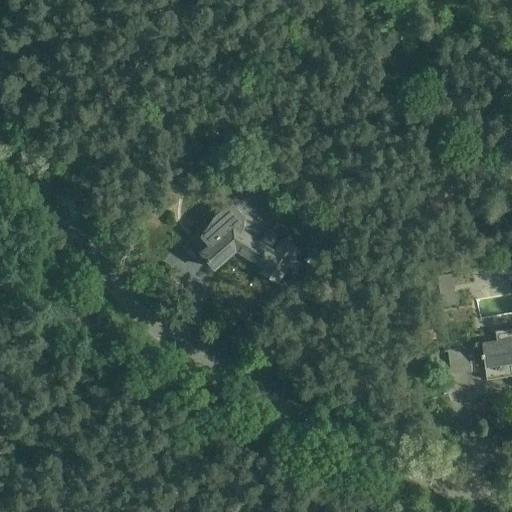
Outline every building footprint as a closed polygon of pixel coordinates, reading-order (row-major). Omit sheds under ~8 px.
[(237,208),(233,207),(228,207),(224,208),(221,211),(201,236),(211,247),(203,254),(216,269),(238,250),(266,268),(263,272),(279,282),(300,250),(284,240),(276,253),(243,232),(245,228),(246,224),(245,218),(243,214),(241,211),(237,208)] [(326,217),(316,232),(330,242),(340,228),(326,217)] [(203,221),(196,231),(202,235),(205,230),(206,230),(209,224),(203,221)] [(457,304),(453,274),(438,276),(442,306),(457,304)] [(511,328),(497,331),(499,342),(483,345),(485,353),(483,353),(484,359),(486,358),(487,365),(485,365),(488,380),(511,376),(511,365),(511,360),(510,360),(509,356),(511,355),(511,328)] [(472,370),(469,347),(448,350),(452,373),(472,370)]
